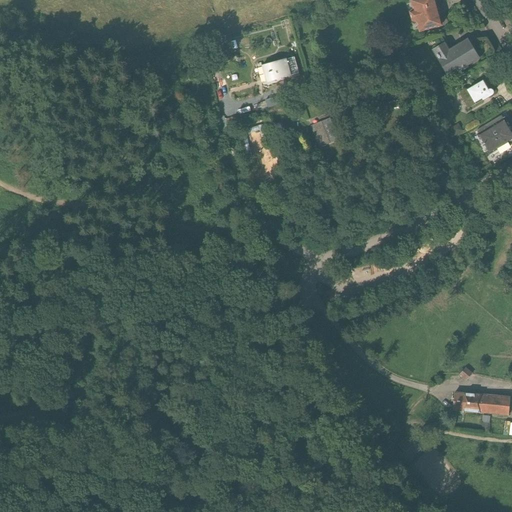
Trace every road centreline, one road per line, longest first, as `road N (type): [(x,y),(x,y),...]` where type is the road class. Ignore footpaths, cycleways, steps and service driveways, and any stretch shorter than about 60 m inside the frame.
road 1 (track): [(282,511),(239,491),(136,394),(95,388),(0,421)]
road 2 (track): [(402,511),(313,348),(304,292)]
road 3 (track): [(263,237),(95,205)]
road 4 (unclassified): [(467,197),(317,264)]
